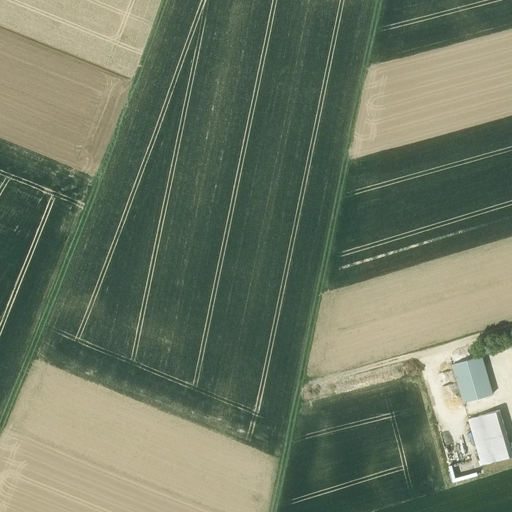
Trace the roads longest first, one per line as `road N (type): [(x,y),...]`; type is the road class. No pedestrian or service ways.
road 1 (track): [(378,0),(274,511)]
road 2 (track): [(175,0),(0,447)]
road 3 (track): [(297,397),(320,383),(511,328)]
